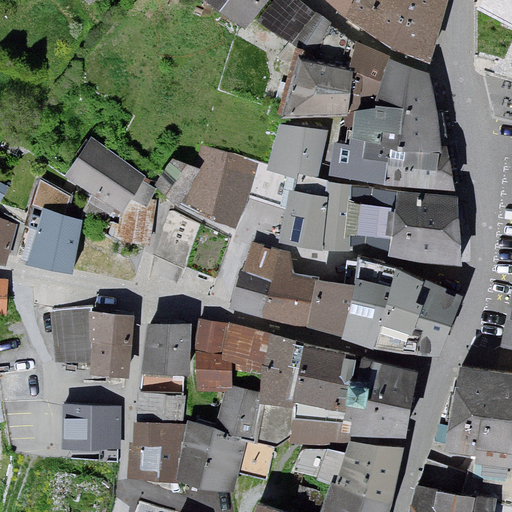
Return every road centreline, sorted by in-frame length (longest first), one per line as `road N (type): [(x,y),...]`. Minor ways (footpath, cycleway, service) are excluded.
road 1 (residential): [(0,276),(447,366)]
road 2 (residential): [(447,366),(482,222),(461,121),(461,69)]
road 3 (residential): [(315,0),(354,34),(461,69)]
road 4 (residential): [(406,511),(447,366)]
